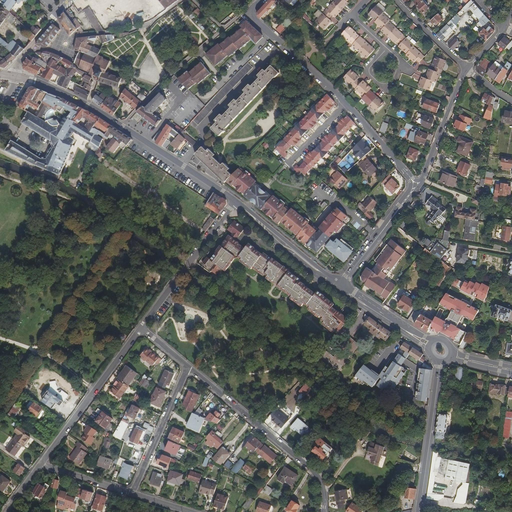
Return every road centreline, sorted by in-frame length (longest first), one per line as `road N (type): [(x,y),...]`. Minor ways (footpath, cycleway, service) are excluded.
road 1 (tertiary): [(235,201),(87,104),(11,76)]
road 2 (residential): [(322,511),(312,472),(186,366)]
road 3 (residential): [(39,464),(141,329)]
road 4 (tertiary): [(418,511),(439,359)]
road 5 (residential): [(186,366),(131,493)]
road 6 (tertiary): [(339,285),(235,201)]
road 7 (tertiary): [(415,186),(467,68)]
road 8 (tertiary): [(339,285),(415,186)]
